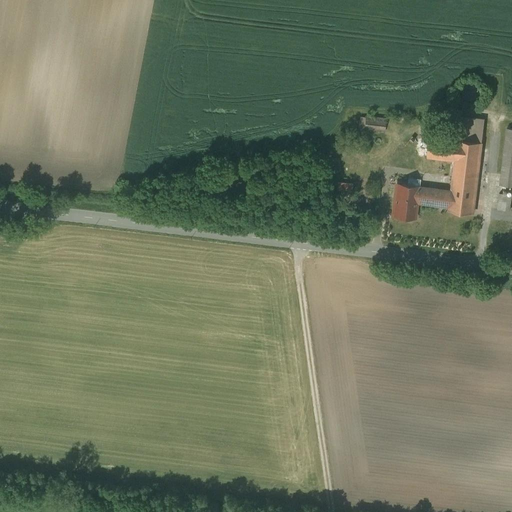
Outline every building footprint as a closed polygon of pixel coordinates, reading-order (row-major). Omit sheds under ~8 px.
[(475,78),(470,77),(467,78),(463,80),(460,82),(459,86),(458,89),(459,93),(461,97),(465,100),(470,101),(475,101),(479,98),(482,94),(484,89),(482,85),(479,81),(475,78)] [(445,127),(431,126),(430,136),(482,143),(485,119),(461,116),(462,110),(447,108),(445,127)] [(386,120),(366,118),(364,130),(384,132),(386,120)] [(511,128),(507,128),(500,185),(511,186),(511,128)] [(482,143),(430,136),(427,157),(455,160),(451,191),(442,190),(442,189),(418,186),(416,201),(440,204),(440,202),(450,203),(449,209),(473,212),(482,143)] [(352,184),(338,183),(337,195),(351,196),(352,184)] [(418,186),(397,184),(393,214),(414,217),(416,201),(418,186)] [(511,194),(499,193),(497,209),(509,210),(511,194)]
